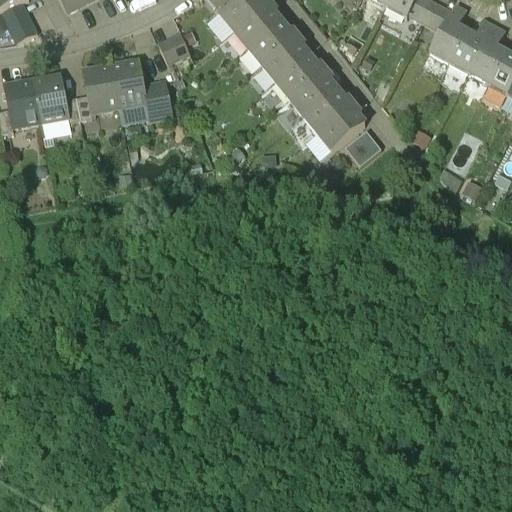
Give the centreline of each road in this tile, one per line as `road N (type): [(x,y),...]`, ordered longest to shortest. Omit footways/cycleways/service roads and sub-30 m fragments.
road 1 (residential): [(285,0),(424,167)]
road 2 (track): [(424,167),(511,251)]
